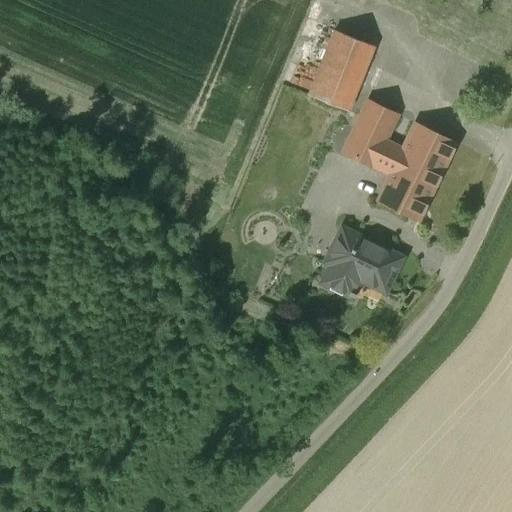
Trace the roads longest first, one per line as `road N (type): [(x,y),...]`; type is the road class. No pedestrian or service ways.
road 1 (unclassified): [(511,152),(449,283),(246,511)]
road 2 (unknown): [(501,176),(373,109)]
